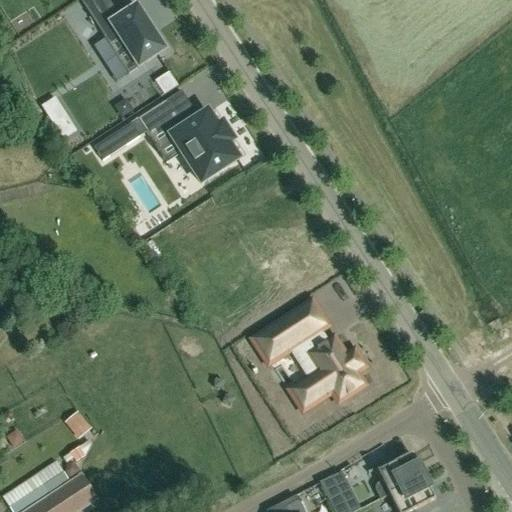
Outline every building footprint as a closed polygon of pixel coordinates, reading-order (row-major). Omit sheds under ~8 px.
[(113,8),(92,21),(105,40),(93,48),(116,83),(128,76),(138,69),(165,52),(154,35),(147,24),(136,8),(119,18),(113,8)] [(168,74),(155,83),(163,96),(177,87),(168,74)] [(165,103),(137,121),(148,137),(163,128),(181,155),(200,185),(237,161),(228,145),(233,142),(222,126),(217,129),(207,114),(198,119),(182,129),(165,103)] [(101,145),(94,149),(102,162),(109,158),(101,145)] [(310,339),(293,313),(250,341),(268,368),(291,353),(308,379),(305,381),(319,403),(332,395),(338,405),(365,387),(357,375),(362,371),(350,354),(345,357),(333,339),(326,343),(320,334),(319,333),(310,339)] [(77,415),(67,424),(78,438),(89,430),(77,415)] [(322,419),(305,427),(315,450),(332,442),(322,419)] [(376,486),(375,491),(380,501),(388,496),(423,479),(411,455),(394,464),(393,462),(394,461),(393,460),(375,469),(382,483),(376,486)] [(3,500),(10,511),(24,511),(69,483),(57,464),(3,500)] [(32,510),(33,511),(78,511),(95,501),(81,478),(32,510)] [(414,511),(435,502),(423,479),(388,496),(396,511),(414,511)] [(332,511),(348,511),(340,496),(328,502),(332,511)] [(284,511),(302,511),(298,502),(284,509),(284,511)]
